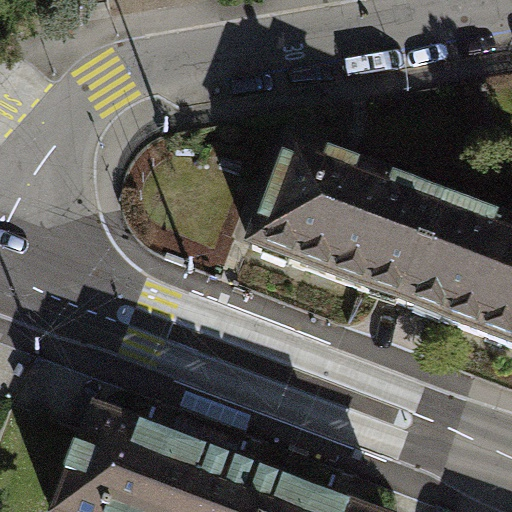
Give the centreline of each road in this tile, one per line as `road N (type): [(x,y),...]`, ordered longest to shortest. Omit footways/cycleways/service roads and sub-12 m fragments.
road 1 (residential): [(0,225),(61,126),(109,87),(210,54),(511,7)]
road 2 (unclassified): [(0,261),(511,459)]
